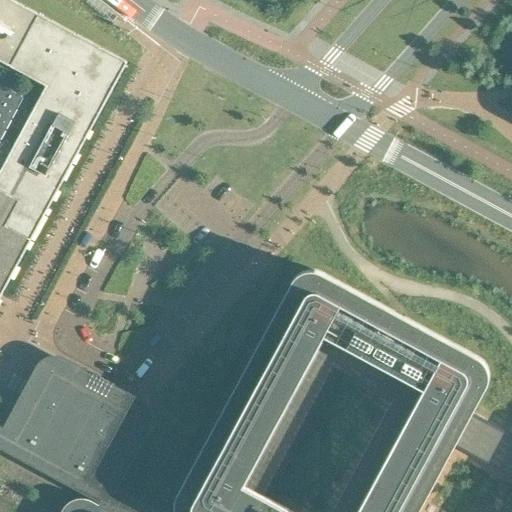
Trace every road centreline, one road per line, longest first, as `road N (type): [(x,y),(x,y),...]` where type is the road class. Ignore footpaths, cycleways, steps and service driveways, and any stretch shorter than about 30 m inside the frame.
road 1 (unclassified): [(292,98),(129,0)]
road 2 (unclassified): [(344,126),(511,216)]
road 3 (unclassified): [(344,126),(457,0)]
road 4 (unclassified): [(381,0),(292,98)]
